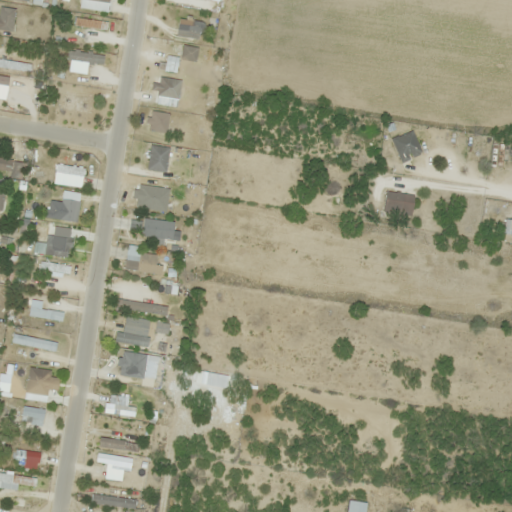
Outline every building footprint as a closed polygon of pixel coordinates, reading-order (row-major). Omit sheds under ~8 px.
[(16,9),(0,6),(0,29),(11,32),(16,9)] [(203,22),(185,22),(185,30),(203,30),(203,22)] [(179,58),(168,55),(165,71),(176,73),(179,58)] [(31,63),(0,60),(0,68),(31,71),(31,63)] [(157,95),(177,99),(180,81),(160,77),(157,95)] [(75,111),(77,97),(65,95),(62,109),(75,111)] [(392,138),(401,162),(422,154),(412,130),(392,138)] [(169,148),(151,145),(146,169),(165,173),(169,148)] [(21,180),(24,162),(0,158),(0,171),(10,173),(9,178),(21,180)] [(85,167),(42,158),(40,167),(84,175),(85,167)] [(412,216),(415,195),(386,192),(383,213),(412,216)] [(174,223),(131,217),(129,233),(172,239),(174,223)] [(73,239),(47,234),(44,253),(70,258),(73,239)] [(139,261),(139,256),(126,255),(124,270),(154,273),(155,263),(139,261)] [(167,306),(122,299),(120,308),(165,316),(167,306)] [(149,338),(117,331),(115,341),(147,348),(149,338)] [(12,343),(55,353),(57,343),(14,334),(12,343)] [(47,396),(52,371),(30,366),(25,392),(47,396)] [(135,407),(105,404),(104,413),(135,416),(135,407)] [(31,419),(30,425),(42,427),(46,410),(24,405),(22,417),(31,419)] [(39,462),(39,452),(16,451),(16,461),(39,462)] [(96,462),(131,468),(132,459),(97,453),(96,462)] [(347,511),(365,511),(367,502),(349,499),(347,511)]
